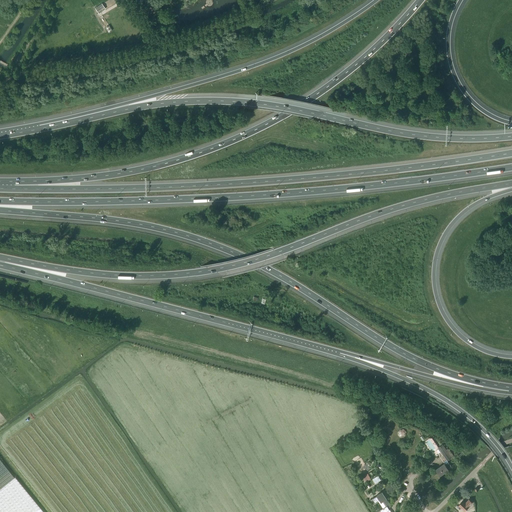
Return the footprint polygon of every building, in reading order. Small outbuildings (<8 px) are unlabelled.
[(102,4),(96,9),(99,13),(105,9),(102,4)] [(398,432),(397,434),(397,435),(398,436),(399,437),(400,438),(401,438),(402,438),(403,438),(404,438),(405,437),(406,436),(406,435),(406,434),(406,433),(406,432),(405,431),(405,430),(404,430),(403,429),(402,429),(401,429),(400,430),(399,430),(398,431),(398,432)] [(447,449),(443,444),(438,448),(447,461),(454,456),(449,448),(447,449)] [(0,488),(14,478),(0,460),(0,488)] [(372,466),(367,462),(363,467),(368,471),(372,466)] [(444,463),(440,467),(436,469),(440,476),(449,470),(448,469),(451,466),(449,462),(445,465),(444,463)] [(43,511),(14,477),(14,478),(0,488),(0,511),(43,511)] [(373,499),(371,500),(372,502),(373,502),(374,503),(375,502),(375,503),(380,500),(381,502),(382,501),(386,507),(377,511),(386,511),(390,510),(389,508),(391,507),(386,499),(387,499),(383,492),(373,499)] [(469,499),(466,503),(463,501),(459,505),(465,511),(467,508),(468,509),(470,507),(469,506),(472,503),(469,499)]
